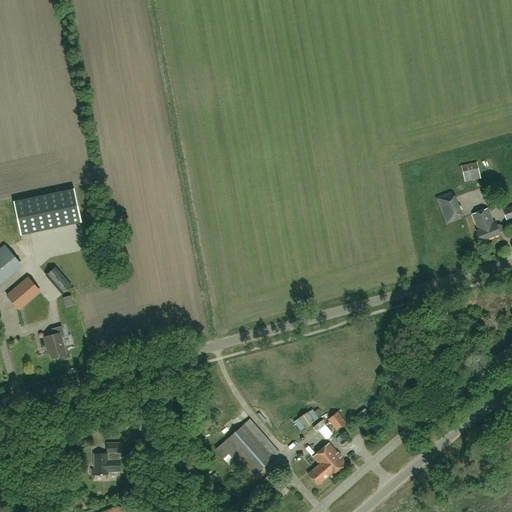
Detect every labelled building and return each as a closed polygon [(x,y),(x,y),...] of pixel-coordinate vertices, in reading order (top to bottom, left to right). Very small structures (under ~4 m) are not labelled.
[(477,162),(461,165),(463,176),(479,173),(477,162)] [(0,239),(79,222),(72,189),(0,204),(0,239)] [(462,213),(454,191),(435,198),(446,225),(462,219),(460,214),(462,213)] [(511,206),(502,210),(506,220),(511,217),(511,206)] [(500,234),(499,232),(501,231),(503,229),(501,226),(499,225),(497,226),(495,221),(493,222),(488,208),(472,214),(478,230),(476,231),(480,242),(500,234)] [(0,256),(0,285),(3,288),(26,266),(8,248),(0,256)] [(72,285),(56,266),(45,276),(62,295),(72,285)] [(28,278),(14,290),(24,302),(39,290),(28,278)] [(66,355),(61,337),(64,336),(62,326),(51,329),(53,334),(44,337),(47,347),(48,347),(51,359),(66,355)] [(293,422),(301,431),(319,418),(312,409),(308,412),(307,412),(293,422)] [(328,419),(333,427),(336,430),(340,427),(346,422),(338,411),(328,419)] [(130,435),(139,435),(140,421),(131,420),(130,435)] [(243,425),(226,440),(255,473),(273,458),(243,425)] [(308,435),(312,440),(320,434),(316,429),(308,435)] [(107,453),(94,454),(95,469),(91,469),(92,475),(108,475),(108,471),(121,471),(120,459),(120,453),(122,453),(122,443),(107,444),(107,453)] [(323,469),(329,476),(330,477),(346,463),(329,443),(318,452),(329,464),(323,469)] [(329,464),(318,452),(312,457),(319,464),(308,474),(318,486),(329,476),(323,469),(329,464)] [(264,479),(269,484),(277,476),(273,471),(264,479)] [(211,486),(220,480),(215,473),(206,478),(211,486)] [(278,500),(281,498),(289,491),(282,482),(271,492),(278,500)]
